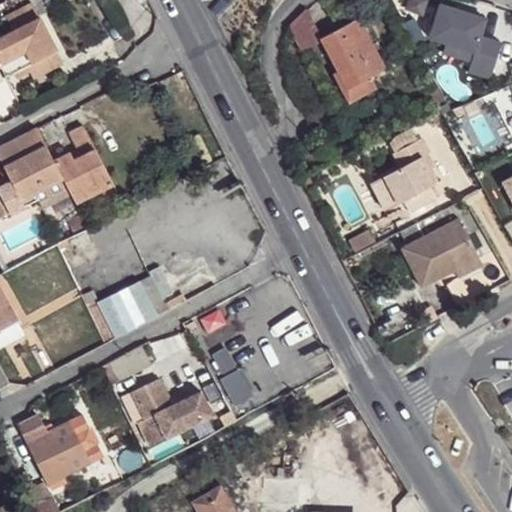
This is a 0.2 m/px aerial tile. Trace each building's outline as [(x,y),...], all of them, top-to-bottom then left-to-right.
[(0,37),(0,59),(3,65),(8,76),(19,70),(59,50),(33,2),(7,16),(14,30),(0,37)] [(444,9),(443,9),(434,43),(451,48),(480,55),(477,65),(475,75),(497,81),(506,46),(485,40),(490,21),(454,12),(455,8),(445,5),(444,9)] [(299,51),(320,40),(307,15),(290,33),(299,51)] [(320,40),(337,73),(346,89),(367,79),(382,71),(356,21),(320,40)] [(480,55),(451,48),(448,57),(477,65),(480,55)] [(59,50),(19,70),(25,81),(65,61),(59,50)] [(346,89),(337,73),(332,75),(342,93),(347,103),(373,90),(367,79),(346,89)] [(436,110),(445,106),(435,87),(425,92),(435,111),(436,110)] [(436,110),(440,117),(449,113),(445,106),(436,110)] [(93,150),(81,129),(62,138),(69,153),(72,161),(93,150)] [(0,148),(0,160),(4,168),(44,148),(35,131),(0,148)] [(421,158),(426,156),(419,143),(391,156),(399,170),(369,185),(382,211),(401,201),(406,212),(433,198),(428,189),(435,185),(428,172),(421,158)] [(61,179),(52,162),(44,148),(4,168),(12,185),(0,190),(0,196),(10,215),(38,201),(36,192),(61,179)] [(69,153),(52,162),(61,179),(75,202),(112,183),(93,150),(72,161),(69,153)] [(433,170),(426,156),(421,158),(428,172),(433,170)] [(511,179),(500,186),(511,207),(511,179)] [(459,220),(402,249),(424,291),(456,274),(480,262),(459,220)] [(480,262),(456,274),(460,281),(484,269),(480,262)] [(0,279),(0,332),(27,317),(3,278),(0,279)] [(474,302),(461,309),(466,318),(479,311),(474,302)] [(27,317),(0,332),(0,345),(2,348),(34,329),(27,317)] [(226,351),(210,359),(235,408),(251,401),(226,351)] [(0,392),(19,383),(4,352),(0,353),(0,392)] [(206,416),(194,393),(168,407),(154,384),(128,398),(144,424),(154,418),(166,439),(206,416)] [(20,427),(28,446),(47,437),(37,418),(28,423),(20,427)] [(83,419),(69,426),(88,466),(101,461),(83,419)] [(47,437),(28,446),(49,486),(88,466),(69,426),(47,437)] [(152,443),(142,448),(137,450),(141,460),(157,452),(152,443)] [(141,460),(137,450),(135,447),(105,464),(114,478),(144,463),(141,460)] [(235,511),(219,486),(191,503),(196,511),(235,511)] [(62,491),(50,498),(57,510),(68,503),(62,491)] [(49,494),(28,505),(31,511),(57,511),(57,510),(50,498),(49,494)]
